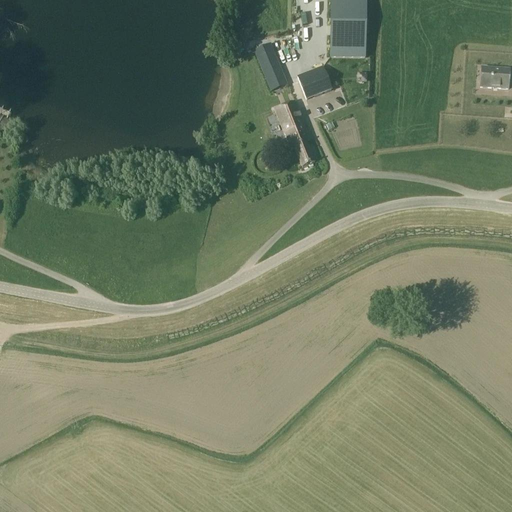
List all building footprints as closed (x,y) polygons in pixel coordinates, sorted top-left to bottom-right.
[(360,27),(330,26),(330,57),(360,58),(360,27)] [(253,53),(270,94),(287,87),(271,45),(253,53)] [(306,101),(331,91),(343,87),(341,83),(339,84),(331,65),(321,68),(297,78),(306,101)] [(481,69),(480,89),(508,91),(509,71),(481,69)] [(310,142),(294,103),(274,111),(289,150),(293,148),(302,170),(314,165),(306,143),(310,142)]
